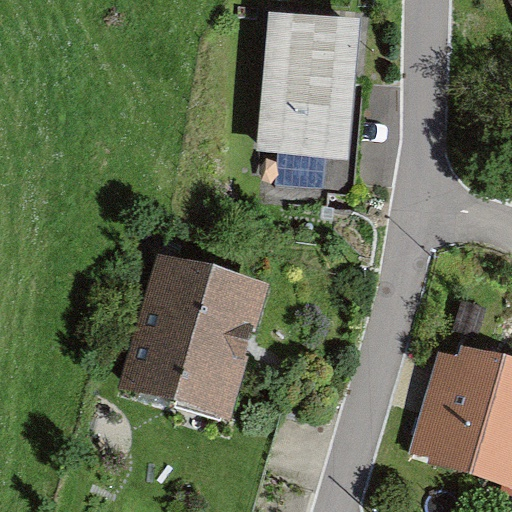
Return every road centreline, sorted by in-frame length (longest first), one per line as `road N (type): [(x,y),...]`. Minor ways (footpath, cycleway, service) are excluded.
road 1 (residential): [(426,209),(339,511)]
road 2 (residential): [(430,0),(426,209)]
